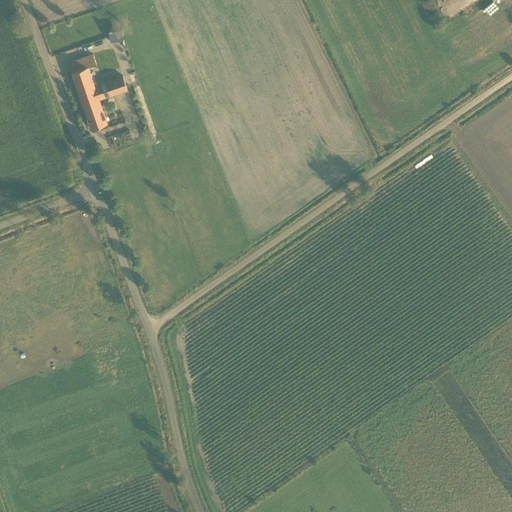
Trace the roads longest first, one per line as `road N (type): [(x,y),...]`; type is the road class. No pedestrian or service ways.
road 1 (unclassified): [(151,332),(511,79)]
road 2 (unclassified): [(95,189),(21,0)]
road 3 (unclassified): [(198,511),(151,332)]
road 4 (unclassified): [(151,332),(95,189)]
